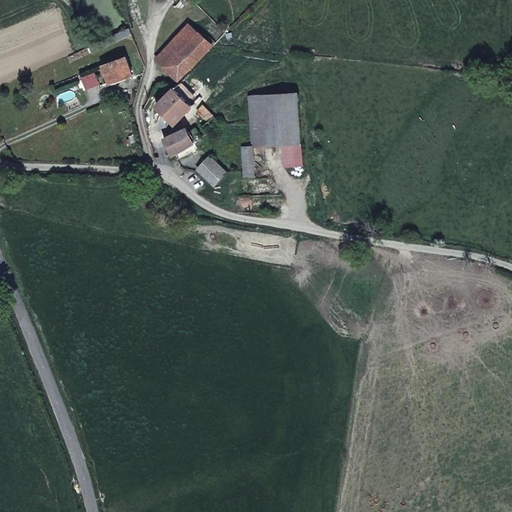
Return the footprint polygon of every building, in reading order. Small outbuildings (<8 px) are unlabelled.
[(196,17),(180,2),(176,7),(192,21),(196,17)] [(214,46),(190,24),(184,31),(180,27),(161,46),(156,57),(179,81),(214,46)] [(131,29),(67,58),(70,63),(132,34),(131,29)] [(133,74),(127,57),(103,65),(110,82),(133,74)] [(210,88),(200,78),(182,95),(193,106),(198,100),(210,88)] [(171,84),(158,84),(150,98),(149,98),(157,106),(175,88),(171,84)] [(194,106),(193,106),(182,95),(175,88),(157,106),(176,125),(194,106)] [(300,143),(297,93),(249,96),(253,146),(254,146),(284,144),(300,143)] [(203,127),(208,134),(222,125),(198,100),(193,106),(194,106),(209,122),(203,127)] [(208,134),(203,127),(199,132),(202,138),(208,134)] [(197,128),(190,132),(188,128),(166,140),(173,155),(187,149),(202,138),(199,132),(197,128)] [(302,167),(300,143),(284,144),(287,168),(302,167)] [(253,146),(243,147),(245,177),(255,177),(253,146)] [(227,172),(212,158),(200,172),(215,186),(227,172)]
